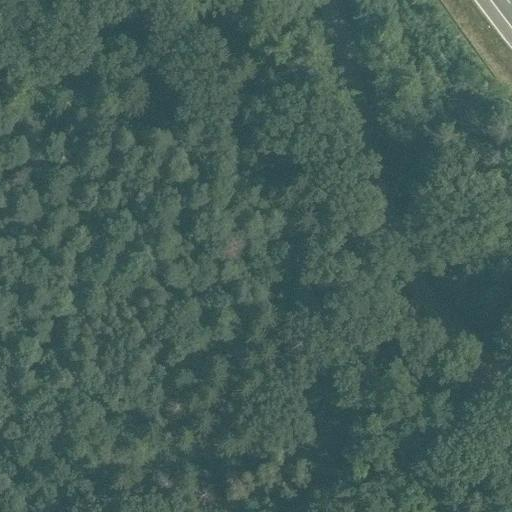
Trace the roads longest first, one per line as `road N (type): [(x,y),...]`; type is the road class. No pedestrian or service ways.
road 1 (unclassified): [(511,380),(448,325),(399,249),(325,0)]
road 2 (track): [(236,511),(448,325)]
